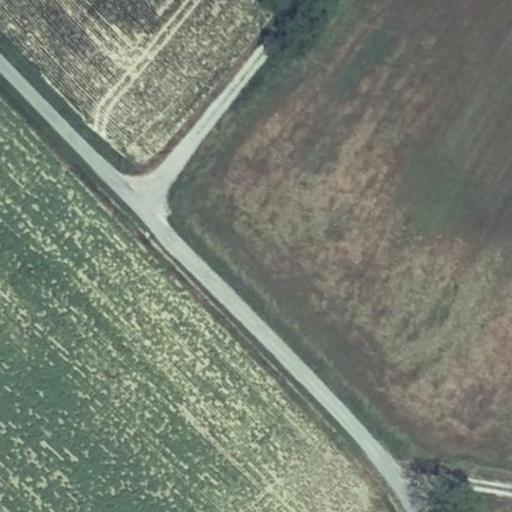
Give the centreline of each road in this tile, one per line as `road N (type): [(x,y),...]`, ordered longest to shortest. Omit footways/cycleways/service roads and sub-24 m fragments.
road 1 (unclassified): [(0,59),(372,439),(425,511)]
road 2 (track): [(141,205),(298,0)]
